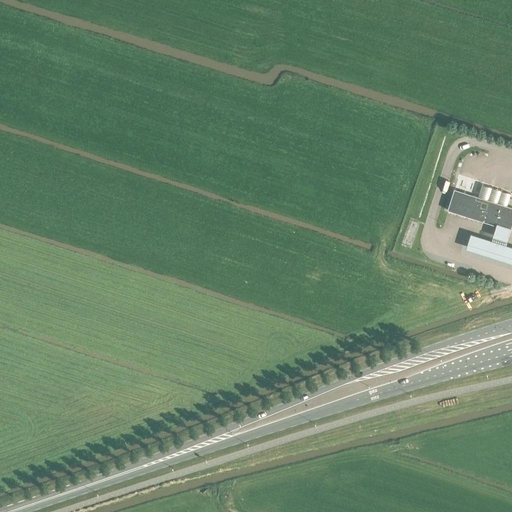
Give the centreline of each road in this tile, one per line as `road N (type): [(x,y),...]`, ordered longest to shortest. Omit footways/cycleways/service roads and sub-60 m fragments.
road 1 (primary): [(511,322),(174,455)]
road 2 (primary): [(174,455),(511,354)]
road 3 (primary): [(8,511),(174,455)]
